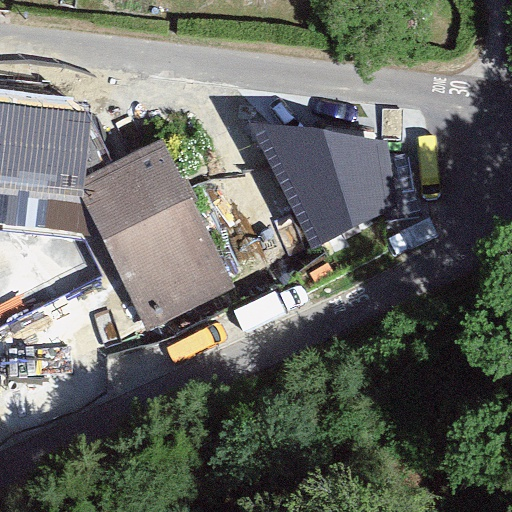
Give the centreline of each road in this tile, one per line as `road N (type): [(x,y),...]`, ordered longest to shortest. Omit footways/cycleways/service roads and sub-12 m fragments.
road 1 (residential): [(0,477),(483,227),(511,204)]
road 2 (residential): [(491,103),(0,44)]
